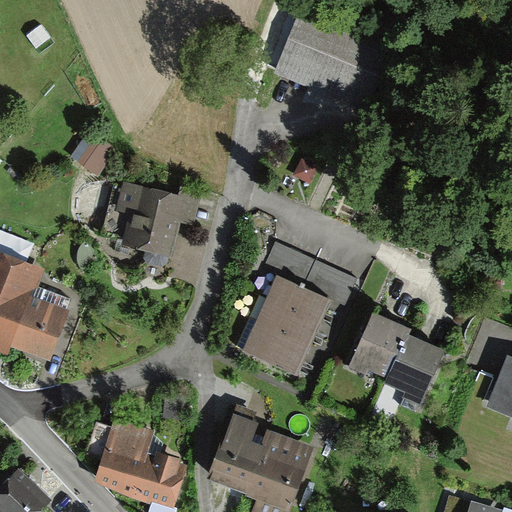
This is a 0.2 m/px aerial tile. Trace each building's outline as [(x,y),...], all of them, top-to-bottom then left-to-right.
[(386,47),(300,11),(274,72),(360,108),(386,47)] [(87,131),(71,156),(99,174),(115,149),(87,131)] [(309,184),(318,168),(302,160),(293,176),(309,184)] [(121,245),(145,251),(144,258),(147,263),(161,266),(167,263),(169,254),(171,255),(180,220),(193,223),(199,200),(115,179),(101,234),(122,239),(121,245)] [(277,275),(243,351),(298,376),(331,301),(345,307),(358,278),(276,241),(263,269),(277,275)] [(11,345),(50,359),(68,312),(33,299),(44,269),(0,253),(0,351),(7,354),(11,345)] [(371,308),(351,356),(381,369),(402,321),(371,308)] [(439,344),(407,330),(385,383),(417,397),(439,344)] [(488,407),(511,417),(511,358),(508,357),(488,407)] [(288,511),(313,447),(267,430),(263,441),(254,438),(260,422),(254,420),(257,413),(239,406),(211,479),(261,498),(255,511),(288,511)] [(94,483),(173,509),(186,468),(177,465),(179,460),(159,453),(155,465),(144,462),(154,432),(115,419),(94,483)] [(0,489),(0,511),(39,511),(52,500),(21,469),(0,489)] [(469,511),(472,503),(451,496),(445,511),(469,511)] [(501,511),(502,511),(472,503),(469,511),(501,511)]
